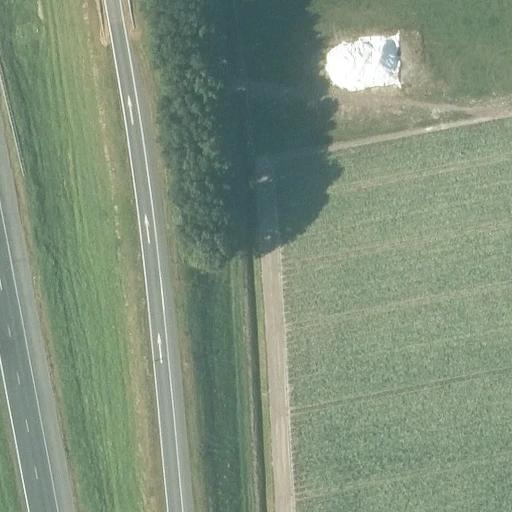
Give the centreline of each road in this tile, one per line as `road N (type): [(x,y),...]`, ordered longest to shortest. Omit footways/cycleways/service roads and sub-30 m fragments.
road 1 (motorway): [(174,511),(144,206),(111,0)]
road 2 (motorway): [(42,511),(0,285)]
